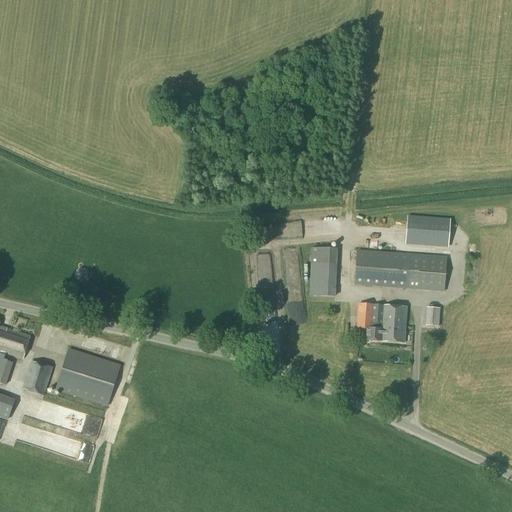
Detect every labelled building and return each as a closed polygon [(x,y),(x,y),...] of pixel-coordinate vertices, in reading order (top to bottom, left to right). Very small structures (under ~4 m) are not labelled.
[(405,218),(404,247),(446,249),(447,220),(405,218)] [(335,298),(337,250),(311,249),(308,297),(335,298)] [(443,293),(445,259),(356,252),(354,286),(443,293)] [(369,330),(371,306),(357,305),(355,329),(365,330),(369,330)] [(369,330),(365,330),(364,341),(403,344),(406,309),(371,306),(369,330)] [(438,328),(439,309),(426,308),(425,327),(438,328)] [(0,353),(4,355),(21,360),(28,337),(0,328),(0,353)] [(107,408),(120,366),(68,350),(55,392),(107,408)] [(131,361),(131,351),(123,351),(123,361),(131,361)] [(2,362),(4,355),(0,353),(0,384),(4,386),(6,379),(5,379),(9,364),(2,362)] [(43,396),(51,369),(30,363),(22,390),(43,396)] [(0,419),(0,434),(2,435),(2,436),(7,437),(10,423),(0,419)]
